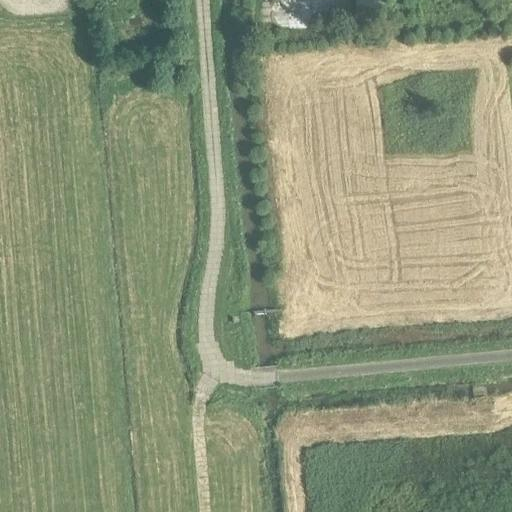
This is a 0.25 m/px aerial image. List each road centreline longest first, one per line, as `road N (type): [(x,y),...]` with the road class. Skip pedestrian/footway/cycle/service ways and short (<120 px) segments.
road 1 (track): [(252,379),(216,375),(208,333),(221,218),(202,0)]
road 2 (unclassified): [(511,356),(252,379)]
road 3 (track): [(205,511),(198,432),(216,375)]
